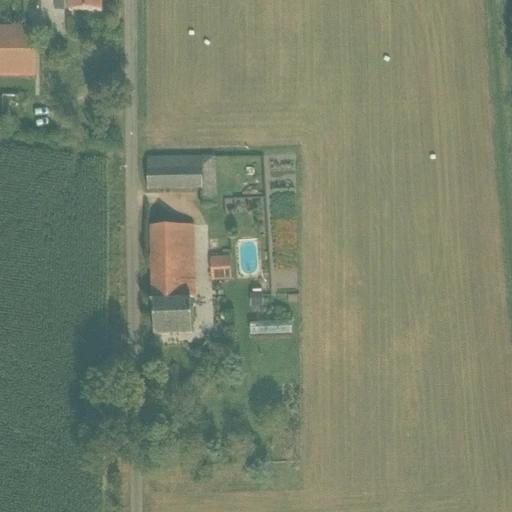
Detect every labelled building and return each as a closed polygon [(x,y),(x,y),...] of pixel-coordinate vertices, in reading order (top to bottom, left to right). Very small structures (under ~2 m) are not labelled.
[(68,0),(69,12),(102,13),(101,0),(68,0)] [(0,30),(0,76),(35,76),(35,30),(0,30)] [(214,159),(181,159),(182,190),(215,189),(214,159)] [(194,226),(152,227),(151,227),(154,336),(192,334),(190,299),(196,299),(194,226)] [(232,255),(212,257),(213,280),(233,278),(232,255)]
